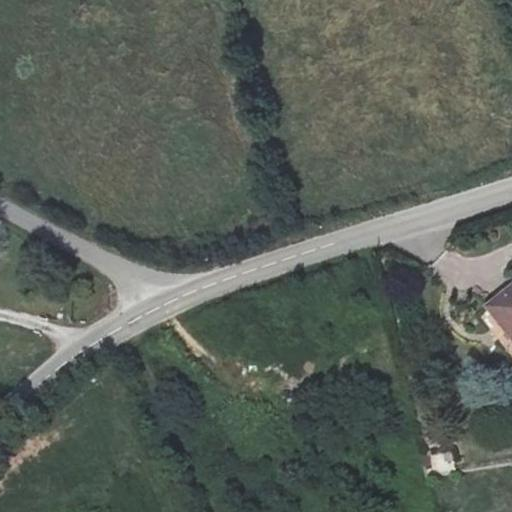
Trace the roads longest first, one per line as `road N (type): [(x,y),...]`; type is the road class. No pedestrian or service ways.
road 1 (unclassified): [(511,186),(162,294)]
road 2 (unclassified): [(162,294),(0,416)]
road 3 (unclassified): [(162,294),(0,209)]
